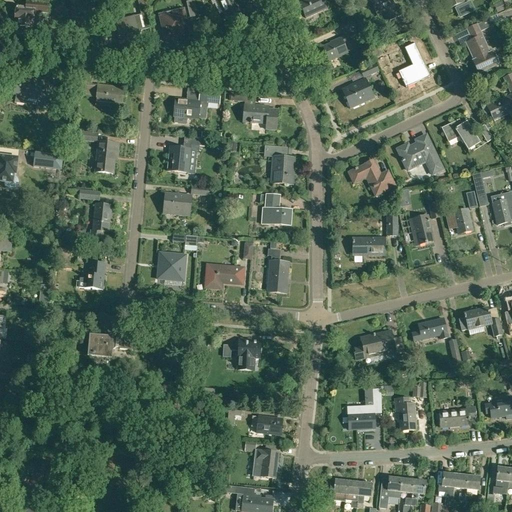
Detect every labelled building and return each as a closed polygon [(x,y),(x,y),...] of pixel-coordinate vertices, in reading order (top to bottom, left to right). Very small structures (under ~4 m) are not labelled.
[(186,2),(190,18),(198,16),(194,0),(186,2)] [(210,0),(217,0),(226,20),(240,14),(233,0),(207,0),(208,1),(210,0)] [(307,0),(299,4),(305,18),(326,10),(321,0),(307,0)] [(382,14),(386,24),(389,22),(388,21),(401,15),(398,8),(395,9),(391,0),(361,0),(363,4),(370,0),(377,16),(382,14)] [(461,0),(443,0),(448,10),(455,7),(455,8),(459,19),(475,11),(470,1),(463,5),(462,3),(463,3),(461,0)] [(493,5),(497,13),(505,9),(501,1),(493,5)] [(17,27),(33,28),(34,13),(48,14),(48,10),(49,4),(25,2),(25,8),(17,7),(16,20),(18,21),(17,27)] [(92,15),(98,9),(94,4),(88,10),(92,15)] [(117,33),(121,51),(142,46),(138,30),(149,27),(144,6),(139,7),(141,15),(116,21),(115,16),(108,16),(107,31),(110,32),(111,34),(117,33)] [(511,11),(511,9),(497,15),(501,26),(511,21),(511,11)] [(159,16),(165,41),(190,35),(184,10),(159,16)] [(340,26),(343,34),(357,28),(353,20),(340,26)] [(472,40),(466,43),(474,60),(472,61),(478,73),(496,65),(490,53),(489,53),(479,32),(486,28),(491,26),(488,20),(467,30),(472,40)] [(38,39),(59,41),(60,31),(39,29),(38,39)] [(323,48),(329,62),(347,54),(343,45),(349,42),(346,37),(334,42),(334,43),(323,48)] [(398,73),(405,88),(429,76),(414,43),(404,48),(412,66),(398,73)] [(373,51),(377,57),(383,54),(379,48),(373,51)] [(30,59),(45,64),(48,55),(43,54),(44,52),(38,51),(38,52),(32,51),(30,59)] [(360,71),(363,79),(379,72),(376,64),(360,71)] [(97,105),(122,108),(124,89),(92,85),(93,74),(81,73),(79,95),(97,98),(97,105)] [(511,74),(503,78),(510,93),(511,92),(511,74)] [(16,78),(13,92),(16,92),(14,102),(26,104),(26,103),(38,105),(37,108),(52,111),(53,102),(54,102),(56,91),(46,89),(47,83),(16,78)] [(342,92),(350,109),(373,99),(365,81),(342,92)] [(201,90),(201,102),(220,104),(220,91),(201,90)] [(231,94),(230,101),(245,102),(245,95),(231,94)] [(486,107),(493,121),(511,112),(511,96),(511,95),(486,107)] [(174,117),(199,120),(201,102),(176,100),(174,117)] [(266,130),(277,131),(278,111),(269,110),(269,107),(260,107),(255,107),(245,106),(243,123),(267,125),(266,130)] [(459,138),(467,152),(479,144),(466,123),(461,126),(458,120),(440,129),(448,143),(459,138)] [(478,129),(487,143),(493,139),(488,132),(484,126),(484,125),(478,129)] [(79,142),(97,143),(98,133),(80,131),(80,132),(77,132),(76,140),(79,141),(79,142)] [(426,162),(432,175),(443,170),(426,136),(416,141),(417,144),(409,148),(407,145),(397,150),(407,171),(426,162)] [(206,139),(185,137),(184,149),(171,148),(168,172),(189,174),(191,146),(205,147),(206,139)] [(96,173),(113,175),(115,156),(118,157),(119,145),(99,143),(96,173)] [(265,147),(264,154),(279,155),(280,148),(265,147)] [(61,157),(34,154),(32,167),(59,171),(61,157)] [(8,189),(10,190),(13,189),(16,188),(17,186),(18,183),(18,181),(17,178),(15,176),(14,176),(14,175),(16,175),(18,159),(0,157),(0,182),(4,183),(5,185),(6,187),(8,189)] [(272,184),(293,186),(295,159),(274,158),(272,184)] [(370,187),(375,196),(394,187),(387,172),(379,176),(372,162),(348,174),(353,183),(368,176),(372,186),(370,187)] [(478,196),(486,194),(481,173),(473,175),(478,196)] [(191,195),(208,196),(209,189),(192,187),(191,195)] [(79,199),(99,201),(100,192),(79,190),(79,194),(79,199)] [(466,194),(469,210),(478,208),(474,192),(466,194)] [(163,213),(189,216),(192,197),(165,194),(163,213)] [(506,201),(493,204),(496,218),(497,226),(504,225),(504,227),(510,226),(510,223),(511,223),(511,221),(511,220),(511,198),(511,194),(504,195),(506,201)] [(258,195),(257,203),(266,203),(265,209),(263,209),(262,225),(291,227),(292,211),(279,210),(280,196),(267,195),(267,196),(258,195)] [(428,205),(432,220),(440,218),(437,203),(428,205)] [(90,239),(102,240),(103,233),(108,233),(111,206),(96,205),(93,231),(91,231),(90,239)] [(453,214),(458,235),(472,232),(467,210),(453,214)] [(386,218),(386,237),(398,237),(398,217),(386,218)] [(415,233),(418,246),(433,243),(427,217),(409,221),(412,234),(415,233)] [(3,235),(10,236),(12,227),(4,226),(3,235)] [(185,246),(196,247),(197,237),(186,236),(185,246)] [(0,251),(11,253),(12,238),(0,237),(0,251)] [(352,239),(352,257),(385,257),(384,239),(352,239)] [(243,260),(252,261),(253,245),(249,244),(250,242),(245,242),(245,244),(244,244),(243,260)] [(157,280),(183,282),(186,256),(160,254),(157,280)] [(280,258),(272,257),(269,292),(286,294),(288,263),(280,263),(280,258)] [(94,290),(103,291),(105,264),(93,263),(92,269),(93,269),(93,273),(92,273),(91,275),(89,275),(88,279),(80,279),(79,289),(84,289),(83,294),(94,295),(94,290)] [(206,288),(222,289),(222,283),(243,285),(244,269),(208,266),(206,288)] [(51,286),(43,285),(42,301),(50,302),(51,286)] [(491,327),(494,339),(503,337),(499,321),(491,323),(487,310),(464,315),(465,318),(459,320),(462,332),(468,331),(468,332),(469,332),(470,336),(484,332),(483,329),(491,327)] [(411,335),(413,342),(440,336),(441,341),(448,339),(444,320),(418,326),(419,333),(411,335)] [(88,357),(111,359),(112,349),(133,350),(134,346),(138,347),(140,327),(124,326),(124,331),(119,331),(118,339),(112,339),(112,338),(90,336),(88,354),(88,357)] [(361,339),(365,359),(395,352),(395,355),(404,353),(400,339),(393,341),(391,332),(361,339)] [(230,351),(238,351),(238,358),(237,370),(255,371),(255,358),(259,359),(260,344),(249,344),(249,340),(239,340),(238,346),(223,346),(223,357),(230,357),(230,351)] [(450,349),(454,364),(461,362),(458,348),(450,349)] [(461,353),(463,362),(470,360),(468,351),(461,353)] [(499,362),(501,373),(511,371),(511,367),(511,363),(510,360),(499,362)] [(463,362),(466,377),(473,376),(472,374),(476,373),(475,368),(471,369),(470,361),(463,362)] [(0,371),(11,372),(12,364),(0,363),(0,371)] [(448,372),(449,379),(460,377),(458,369),(448,372)] [(412,398),(426,399),(427,388),(427,384),(420,383),(420,388),(413,387),(412,398)] [(28,384),(27,396),(38,397),(39,385),(28,384)] [(44,394),(55,395),(55,391),(48,391),(48,385),(44,385),(44,394)] [(204,399),(213,400),(214,389),(206,389),(204,399)] [(373,398),(374,410),(382,409),(382,397),(373,398)] [(400,413),(401,431),(416,430),(415,404),(410,404),(410,398),(395,399),(395,413),(400,413)] [(505,416),(506,419),(511,418),(511,398),(510,399),(502,400),(502,403),(484,405),(486,414),(490,413),(490,419),(505,416)] [(439,413),(440,428),(468,426),(467,421),(475,420),(474,407),(466,408),(466,411),(439,413)] [(233,426),(234,426),(235,421),(243,422),(243,417),(240,416),(240,410),(228,408),(227,425),(233,426)] [(347,415),(348,431),(374,429),(374,414),(347,415)] [(255,434),(279,437),(281,422),(257,418),(253,417),(251,427),(256,427),(255,434)] [(244,452),(255,453),(256,443),(239,441),(239,444),(245,444),(244,452)] [(259,477),(275,479),(277,453),(262,452),(257,452),(256,461),(261,461),(259,477)] [(122,482),(131,484),(137,464),(128,462),(122,482)] [(508,489),(510,470),(497,469),(495,488),(493,488),(492,494),(504,495),(504,490),(507,491),(508,489)] [(27,489),(36,492),(42,476),(33,473),(27,489)] [(450,511),(451,508),(453,489),(455,475),(443,474),(442,486),(438,486),(437,493),(445,494),(444,500),(443,505),(432,503),(430,511),(450,511)] [(453,489),(465,490),(467,477),(455,475),(453,489)] [(467,477),(465,490),(478,491),(479,478),(467,477)] [(399,499),(400,493),(399,493),(401,480),(389,478),(387,492),(380,491),(378,508),(387,509),(388,498),(399,499)] [(411,494),(413,481),(401,480),(399,493),(400,493),(407,494),(411,494)] [(344,502),(347,482),(335,481),(334,487),(330,487),(329,501),(344,502)] [(413,481),(411,494),(423,496),(425,482),(413,481)] [(350,508),(356,509),(358,483),(347,482),(344,502),(345,502),(345,501),(351,502),(350,508)] [(356,509),(362,510),(364,498),(369,499),(371,485),(358,483),(356,509)] [(271,511),(272,500),(260,499),(260,497),(252,496),(253,490),(238,488),(238,495),(243,495),(240,511),(271,511)] [(69,498),(82,507),(88,497),(76,489),(69,498)] [(485,511),(491,511),(492,508),(493,508),(494,496),(487,495),(485,511)] [(475,511),(483,511),(485,497),(478,496),(475,511)] [(37,511),(35,499),(17,503),(19,511),(15,511),(37,511)]
